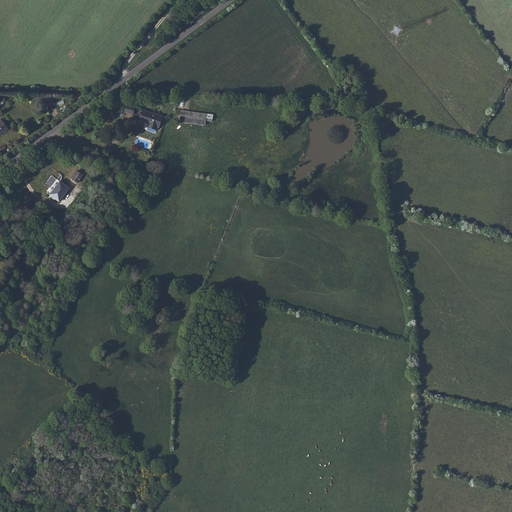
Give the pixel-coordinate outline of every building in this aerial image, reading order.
[(136,106),(128,103),(125,111),(133,114),(136,106)] [(162,117),(144,109),(142,114),(140,113),(137,120),(147,124),(147,127),(155,131),(156,128),(158,128),(162,117)] [(212,122),(213,115),(181,110),(180,117),(206,121),(212,122)] [(8,129),(1,119),(0,120),(0,133),(3,131),(4,132),(8,129)] [(78,183),(83,175),(76,171),(71,179),(78,183)] [(58,182),(55,180),(47,191),(50,193),(58,182)] [(59,201),(69,188),(60,181),(50,195),(59,201)]
